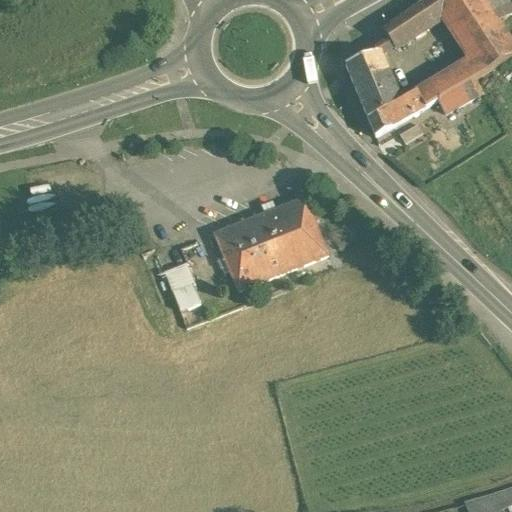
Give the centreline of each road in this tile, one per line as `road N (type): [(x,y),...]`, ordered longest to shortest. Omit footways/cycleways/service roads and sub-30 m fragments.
road 1 (secondary): [(511,316),(285,94)]
road 2 (secondary): [(201,65),(0,131)]
